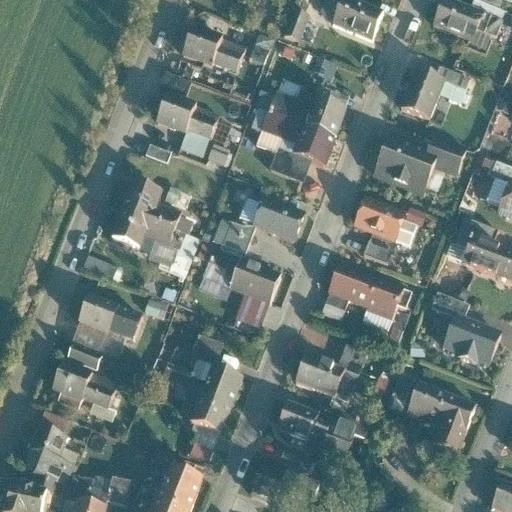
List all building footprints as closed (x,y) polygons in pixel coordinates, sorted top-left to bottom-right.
[(347,0),(336,29),(383,47),(395,17),(349,0),(347,0)] [(475,14),(448,4),(437,31),(489,52),(504,15),(479,5),(475,14)] [(245,50),(201,33),(189,63),(234,80),(245,50)] [(405,114),(436,125),(445,102),(471,112),(480,86),(446,73),(444,79),(421,71),(405,114)] [(160,90),(187,99),(193,84),(166,74),(160,90)] [(316,166),(335,173),(358,114),(321,100),(317,111),(284,98),(270,134),(290,142),(278,172),(309,184),(316,166)] [(218,118),(173,101),(161,130),(206,147),(218,118)] [(440,157),(393,140),(378,181),(437,203),(447,177),(468,184),(477,159),(444,147),(440,157)] [(478,160),(472,185),(483,188),(489,162),(478,160)] [(504,222),(511,225),(511,171),(503,168),(489,205),(507,212),(504,222)] [(142,185),(120,242),(152,254),(155,245),(178,254),(191,222),(168,213),(173,197),(142,185)] [(255,232),(304,251),(317,219),(267,200),(255,232)] [(417,219),(370,202),(358,233),(378,241),(370,262),(397,272),(417,219)] [(481,272),(511,284),(511,253),(492,245),(481,272)] [(89,259),(84,272),(113,284),(118,270),(89,259)] [(230,294),(281,314),(293,282),(242,263),(230,294)] [(413,296),(344,270),(333,300),(371,314),(366,328),(397,339),(413,296)] [(446,356),(499,375),(511,341),(511,339),(471,324),(475,311),(445,300),(439,316),(458,323),(446,356)] [(153,324),(97,303),(86,332),(142,353),(153,324)] [(323,316),(341,323),(346,310),(328,304),(323,316)] [(79,350),(60,399),(117,420),(129,390),(104,380),(111,363),(79,350)] [(304,360),(295,387),(332,400),(328,409),(342,415),(356,379),(344,375),(344,374),(304,360)] [(193,383),(189,394),(230,411),(231,411),(242,382),(215,372),(214,371),(207,388),(193,383)] [(389,410),(404,415),(416,382),(401,377),(389,410)] [(491,415),(418,388),(407,419),(449,435),(443,451),(474,462),(491,415)] [(185,404),(184,406),(198,411),(191,428),(194,429),(219,439),(230,411),(189,394),(185,404)] [(287,406),(276,434),(307,446),(308,444),(322,449),(331,424),(287,406)] [(322,449),(319,456),(344,465),(353,442),(351,441),(358,424),(343,418),(339,427),(331,424),(322,449)] [(38,432),(29,454),(39,458),(32,478),(64,490),(71,470),(58,465),(67,442),(38,432)] [(262,474),(252,500),(282,510),(288,511),(306,511),(309,507),(313,509),(320,490),(314,488),(286,478),(285,483),(262,474)] [(191,511),(202,483),(181,475),(179,479),(168,475),(153,511),(191,511)] [(51,511),(44,510),(47,499),(59,501),(64,490),(32,478),(26,493),(16,490),(8,511),(51,511)] [(82,483),(75,511),(105,511),(106,507),(125,511),(130,487),(112,483),(109,497),(91,494),(93,485),(82,483)] [(511,511),(511,487),(506,485),(495,511),(511,511)]
